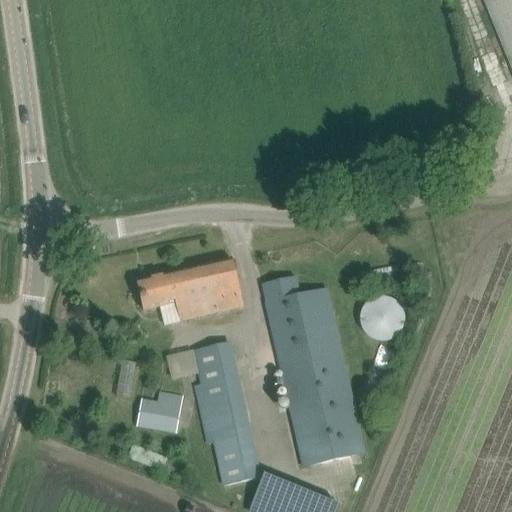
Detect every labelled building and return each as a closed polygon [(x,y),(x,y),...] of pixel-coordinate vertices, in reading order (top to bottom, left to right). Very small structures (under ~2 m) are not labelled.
[(511,0),(484,0),(505,50),(497,53),(500,62),(511,56),(511,0)] [(243,308),(233,261),(233,260),(137,282),(144,312),(158,308),(162,326),(243,308)] [(364,456),(331,308),(327,289),(302,294),(298,276),(263,284),(267,302),(265,303),(303,470),(364,456)] [(380,346),(406,321),(382,295),(356,319),(380,346)] [(224,485),(262,478),(233,342),(167,356),(172,380),(200,374),(202,384),(196,386),(208,445),(215,443),(224,485)] [(138,426),(177,434),(184,397),(162,392),(160,402),(142,399),(138,426)]
